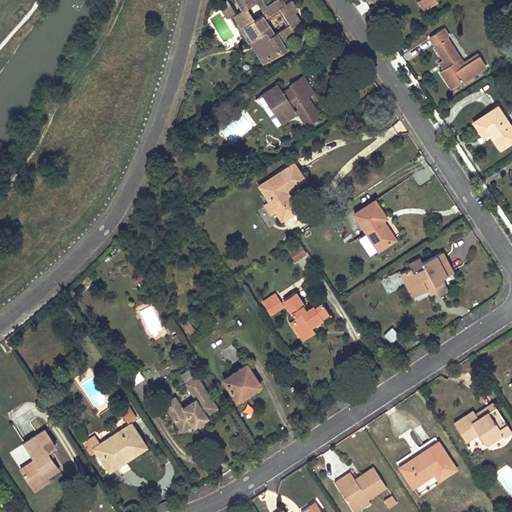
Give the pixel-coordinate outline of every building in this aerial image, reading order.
[(225,0),(222,0),(216,4),(225,16),(233,11),(225,0)] [(292,26),(300,21),(294,11),(298,9),(292,0),(290,0),(285,4),(282,0),(275,0),(265,6),(261,9),(264,13),(261,15),(263,18),(256,23),(254,19),(247,7),(256,2),(258,0),(236,0),(243,10),(238,13),(246,26),(244,27),(252,40),(257,37),(270,59),(278,55),(276,51),(285,46),(282,41),(295,32),(292,26)] [(260,0),(258,0),(256,2),(261,9),(265,6),(260,0)] [(418,0),(419,0),(424,8),(435,1),(434,0),(418,0)] [(246,26),(238,13),(233,15),(241,28),(240,28),(249,42),(250,41),(264,63),(270,59),(257,37),(252,40),(244,27),(246,26)] [(339,28),(336,24),(333,20),(324,26),(329,35),(339,28)] [(446,37),(447,37),(448,36),(443,28),(429,37),(443,59),(447,66),(442,69),(440,71),(451,88),(485,66),(478,55),(463,65),(446,37)] [(278,55),(287,49),(285,46),(276,51),(278,55)] [(447,66),(443,59),(437,62),(442,69),(447,66)] [(289,84),(291,87),(283,93),(278,96),(273,87),(262,94),(275,114),(279,111),(283,117),(296,109),(301,111),(308,123),(319,116),(306,96),(314,91),(303,75),(289,84)] [(283,93),(277,85),(273,87),(278,96),(283,93)] [(489,132),(500,148),(511,139),(511,128),(497,106),(473,121),(483,136),(489,132)] [(279,111),(275,114),(281,123),(297,113),(305,125),(308,123),(301,111),(296,109),(283,117),(279,111)] [(275,210),(281,220),(298,209),(289,194),(286,196),(284,192),(286,191),(304,179),(294,163),(259,186),(269,202),(265,205),(270,213),(275,210)] [(372,253),(394,237),(383,223),(382,224),(380,221),(382,219),(385,217),(373,201),(353,215),(365,232),(360,236),(372,253)] [(306,252),(298,240),(286,248),(294,260),(306,252)] [(410,268),(400,273),(408,289),(413,286),(417,294),(426,289),(423,283),(430,279),(435,290),(437,294),(446,289),(440,278),(452,272),(442,252),(421,262),(424,267),(413,273),(410,268)] [(424,267),(421,262),(418,256),(407,262),(410,268),(413,273),(424,267)] [(435,290),(430,279),(423,283),(426,289),(428,294),(435,290)] [(417,294),(413,286),(408,289),(412,296),(417,294)] [(322,319),(320,316),(327,311),(321,303),(314,307),(313,305),(306,310),(294,292),(283,300),(295,319),(290,322),(299,336),(311,327),(310,326),(322,319)] [(278,309),(283,305),(275,293),(262,302),(269,311),(276,306),(278,309)] [(301,340),(314,331),(311,327),(299,336),(301,340)] [(401,337),(392,328),(385,336),(394,345),(401,337)] [(383,369),(392,364),(386,355),(378,361),(383,369)] [(236,400),(259,385),(245,364),(222,378),(236,400)] [(196,377),(192,370),(182,376),(187,383),(196,377)] [(165,404),(182,429),(192,422),(200,417),(202,419),(207,416),(205,414),(216,407),(196,377),(187,383),(197,399),(182,408),(175,397),(165,404)] [(478,418),(496,407),(493,402),(475,413),(478,418)] [(147,446),(131,420),(136,417),(128,404),(120,409),(128,422),(92,446),(108,471),(119,464),(117,461),(123,457),(125,460),(147,446)] [(501,434),(503,436),(511,431),(496,407),(478,418),(475,413),(473,410),(453,422),(465,440),(477,432),(485,445),(501,434)] [(35,459),(21,468),(32,485),(45,476),(57,468),(52,460),(49,456),(53,454),(49,449),(55,445),(44,429),(24,442),(35,459)] [(412,486),(433,472),(438,479),(454,468),(438,442),(400,466),(412,486)] [(386,486),(373,466),(360,475),(362,478),(349,487),(342,476),(334,481),(352,508),(367,498),(386,486)] [(354,478),(349,471),(342,476),(349,487),(362,478),(360,475),(354,478)] [(45,476),(32,485),(34,489),(48,480),(45,476)] [(388,507),(396,502),(391,494),(383,499),(388,507)] [(367,498),(352,508),(354,511),(370,502),(367,498)] [(323,511),(321,511),(320,511),(313,502),(301,511),(283,511),(282,509),(277,511),(323,511)]
